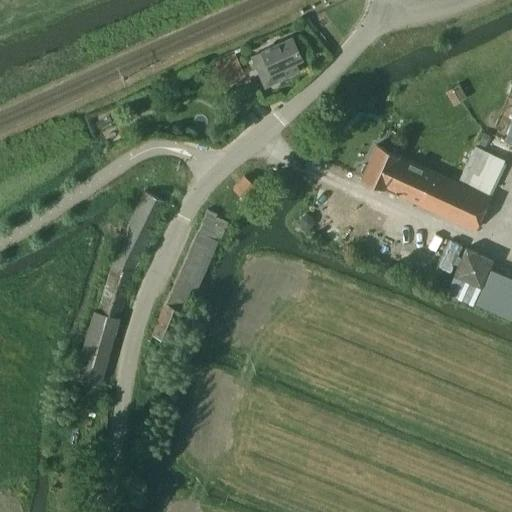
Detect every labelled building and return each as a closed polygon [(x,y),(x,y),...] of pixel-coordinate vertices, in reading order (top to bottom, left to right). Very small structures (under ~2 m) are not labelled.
[(261,51),(250,56),(259,77),(279,69),(282,76),(297,70),(293,62),(302,58),(292,37),(261,51)] [(216,63),(217,65),(225,83),(242,76),(233,55),(216,63)] [(457,83),(446,89),(453,103),(464,97),(457,83)] [(511,118),(502,140),(511,144),(511,118)] [(511,146),(511,144),(502,140),(481,130),(457,182),(376,145),(367,164),(364,165),(361,171),(363,174),(361,178),(474,230),(511,146)] [(244,176),(233,189),(244,198),(255,185),(244,176)] [(107,265),(110,266),(97,310),(93,309),(74,375),(102,383),(120,317),(134,270),(168,202),(144,190),(107,265)] [(151,337),(170,344),(182,311),(185,312),(226,221),(215,216),(216,213),(206,209),(164,302),(151,337)] [(439,267),(449,271),(461,246),(451,241),(439,267)] [(465,248),(453,274),(454,275),(446,292),(471,304),(492,260),(465,248)] [(511,277),(490,268),(475,303),(511,319),(511,277)]
